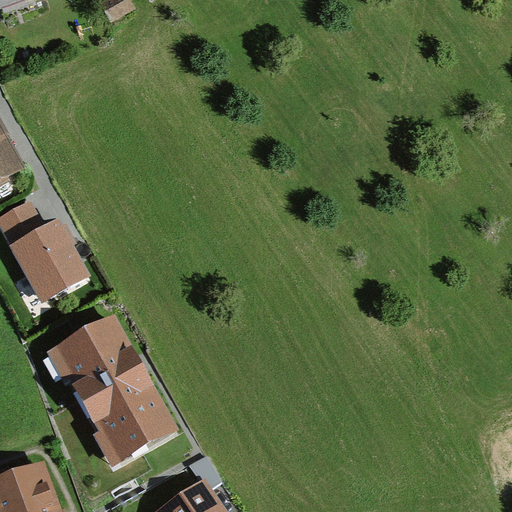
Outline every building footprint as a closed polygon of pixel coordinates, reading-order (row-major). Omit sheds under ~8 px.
[(104,0),(100,3),(111,23),(135,10),(130,0),(104,0)] [(0,179),(25,167),(0,119),(0,179)] [(0,219),(0,221),(42,299),(89,274),(59,220),(46,227),(32,202),(0,219)] [(116,313),(47,352),(66,385),(71,382),(100,432),(92,436),(112,470),(184,429),(116,313)] [(204,480),(211,490),(222,484),(206,458),(190,467),(201,482),(204,480)] [(0,511),(62,511),(45,462),(0,477),(0,511)] [(201,482),(157,511),(226,511),(211,490),(204,480),(201,482)]
